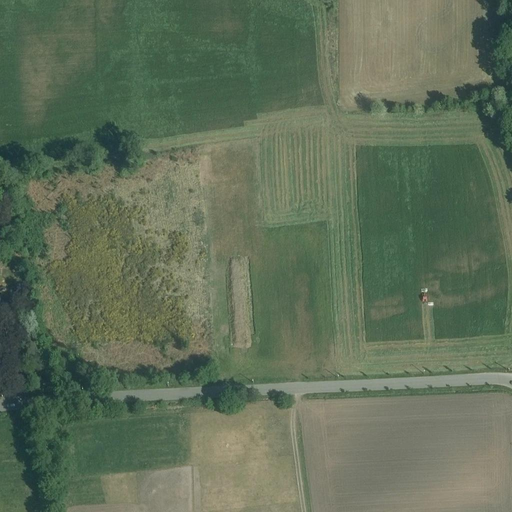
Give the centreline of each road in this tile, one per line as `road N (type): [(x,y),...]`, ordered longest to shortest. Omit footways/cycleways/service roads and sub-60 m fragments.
road 1 (residential): [(0,406),(511,381)]
road 2 (track): [(299,511),(291,418),(298,388)]
